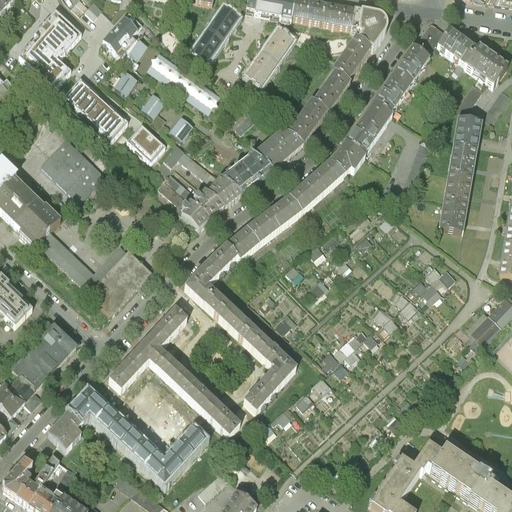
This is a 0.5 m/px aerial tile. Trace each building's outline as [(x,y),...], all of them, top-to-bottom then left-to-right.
[(11,0),(0,0),(0,19),(15,4),(11,0)] [(182,0),(182,4),(213,10),(214,0),(182,0)] [(291,24),(295,5),(268,0),(267,0),(246,0),(244,15),(291,24)] [(511,0),(499,0),(499,2),(511,8),(511,0)] [(79,4),(71,12),(80,21),(84,16),(93,25),(97,21),(94,18),(99,14),(93,8),(88,12),(79,4)] [(291,24),(321,29),(324,10),(295,5),(291,24)] [(353,15),(324,10),(321,29),(350,34),(353,15)] [(377,20),(353,15),(350,34),(356,43),(372,54),(386,34),(385,24),(377,20)] [(44,94),(50,99),(70,76),(57,64),(59,62),(60,63),(65,58),(63,57),(67,53),(68,54),(81,40),(55,17),(34,40),(36,42),(18,62),(30,73),(26,78),(35,86),(39,82),(48,90),(44,94)] [(142,30),(128,18),(102,47),(120,63),(136,46),(131,42),(142,30)] [(216,23),(204,42),(223,54),(236,35),(216,23)] [(440,36),(434,32),(434,31),(431,34),(427,34),(421,43),(420,42),(417,47),(417,48),(414,52),(413,53),(428,63),(436,51),(437,51),(445,39),(441,36),(440,36)] [(437,51),(464,71),(476,55),(448,35),(445,39),(437,51)] [(278,36),(262,59),(278,70),(295,47),(278,36)] [(206,78),(223,54),(204,42),(188,65),(206,78)] [(372,54),(356,43),(332,75),(335,77),(348,87),(372,54)] [(145,52),(136,46),(120,63),(135,75),(139,69),(132,65),(133,64),(136,66),(145,52)] [(412,52),(373,107),(390,119),(428,64),(428,63),(413,53),(412,52)] [(506,72),(478,52),(476,55),(464,71),(472,77),(474,75),(486,83),(484,86),(492,91),(506,72)] [(262,93),(278,70),(262,59),(246,82),(262,93)] [(221,102),(159,60),(147,77),(209,119),(221,102)] [(376,98),(387,78),(380,74),(370,94),(376,98)] [(137,85),(124,77),(113,92),(126,101),(137,85)] [(351,89),(348,87),(335,77),(313,107),(328,117),(329,118),(351,89)] [(4,86),(0,88),(0,111),(2,114),(14,104),(9,98),(15,93),(7,83),(4,86)] [(86,124),(103,105),(79,84),(62,103),(68,108),(65,112),(79,124),(82,120),(86,124)] [(453,115),(462,122),(483,93),(473,87),(453,115)] [(511,101),(501,94),(482,122),(491,128),(511,101)] [(152,99),(141,114),(153,123),(157,118),(164,108),(152,99)] [(127,126),(103,105),(86,124),(91,128),(88,132),(101,144),(104,140),(110,145),(127,126)] [(304,151),(328,117),(313,107),(311,106),(287,139),(304,151)] [(390,119),(373,107),(351,138),(347,143),(345,147),(363,160),(391,120),(390,119)] [(165,124),(157,118),(153,123),(150,128),(158,134),(165,124)] [(255,126),(249,120),(235,132),(241,139),(255,126)] [(192,131),(181,122),(169,136),(181,146),(192,131)] [(457,124),(452,152),(476,156),(481,128),(457,124)] [(141,129),(126,146),(134,153),(136,151),(144,158),(142,160),(150,167),(165,150),(141,129)] [(278,172),(304,151),(287,139),(282,134),(256,157),(252,160),(273,176),(278,172)] [(105,181),(66,144),(49,162),(41,170),(80,207),(105,181)] [(430,150),(419,146),(395,211),(406,215),(430,150)] [(364,161),(363,160),(345,147),(328,168),(344,180),(349,174),(353,177),(353,176),(364,161)] [(176,150),(164,165),(172,171),(179,163),(212,189),(218,183),(176,150)] [(452,152),(447,179),(472,183),(476,156),(452,152)] [(273,176),(252,160),(249,163),(220,184),(241,201),(269,179),(273,176)] [(328,168),(308,185),(321,200),(344,180),(328,168)] [(0,202),(15,187),(17,185),(0,169),(0,202)] [(158,194),(181,214),(184,211),(186,213),(189,209),(192,212),(196,207),(193,205),(197,201),(171,179),(158,194)] [(447,179),(443,206),(467,211),(472,183),(447,179)] [(220,184),(206,200),(224,214),(241,201),(220,184)] [(321,200),(308,185),(288,202),(301,218),(321,200)] [(34,255),(37,251),(50,238),(60,227),(45,213),(44,215),(15,187),(0,202),(0,219),(20,239),(19,240),(34,255)] [(196,207),(192,212),(210,227),(224,214),(206,200),(204,198),(202,200),(200,199),(197,202),(197,201),(193,205),(196,207)] [(288,202),(267,218),(279,234),(301,218),(288,202)] [(462,238),(467,211),(443,206),(438,234),(462,238)] [(198,237),(210,227),(192,212),(189,209),(186,213),(184,211),(181,214),(180,215),(184,219),(181,222),(198,237)] [(369,225),(361,217),(354,224),(362,232),(369,225)] [(279,234),(267,218),(246,234),(259,249),(279,234)] [(384,221),(376,228),(385,238),(393,230),(384,221)] [(259,249),(246,234),(226,251),(237,263),(239,266),(259,249)] [(89,300),(128,259),(120,252),(94,280),(50,238),(37,251),(89,300)] [(358,253),(368,247),(364,241),(354,248),(358,253)] [(511,249),(506,248),(500,283),(511,285),(511,249)] [(226,251),(202,274),(214,285),(237,263),(226,251)] [(325,261),(317,252),(309,259),(316,268),(325,261)] [(111,324),(152,281),(128,259),(89,300),(87,302),(111,324)] [(340,265),(334,270),(342,278),(348,273),(340,265)] [(290,282),(296,275),(289,269),(283,277),(290,282)] [(429,286),(438,276),(432,270),(423,280),(429,286)] [(214,285),(202,274),(184,293),(203,311),(215,299),(207,292),(214,285)] [(454,284),(446,275),(438,282),(447,291),(454,284)] [(38,319),(0,280),(0,321),(17,339),(38,319)] [(327,293),(320,286),(310,294),(318,302),(327,293)] [(392,304),(398,311),(406,304),(400,297),(392,304)] [(239,321),(215,299),(203,311),(213,320),(218,325),(218,324),(228,333),(239,321)] [(275,307),(268,301),(264,304),(266,306),(260,312),(265,317),(275,307)] [(483,317),(466,335),(484,352),(502,333),(511,322),(511,308),(506,302),(488,321),(483,317)] [(408,327),(420,315),(407,304),(396,316),(408,327)] [(181,312),(158,336),(170,347),(193,323),(181,312)] [(389,322),(380,315),(374,323),(381,329),(389,322)] [(257,338),(239,321),(228,333),(238,343),(237,343),(242,347),(252,356),(263,344),(257,338)] [(396,330),(390,323),(383,329),(389,336),(396,330)] [(290,332),(283,325),(276,332),(283,339),(290,332)] [(389,339),(380,328),(373,334),(381,343),(387,337),(389,339)] [(23,384),(24,382),(41,398),(83,354),(59,331),(16,377),(23,384)] [(359,333),(332,354),(346,371),(358,361),(353,355),(362,348),(358,343),(363,339),(359,333)] [(158,336),(136,360),(148,371),(153,366),(165,353),(170,347),(158,336)] [(368,338),(361,344),(367,351),(375,346),(368,338)] [(272,352),(263,344),(252,356),(265,368),(276,356),(277,355),(273,351),(272,352)] [(153,366),(180,391),(192,378),(165,353),(153,366)] [(295,374),(276,356),(265,368),(272,375),(266,382),(278,393),(295,374)] [(338,368),(329,359),(323,364),(332,374),(338,368)] [(126,395),(148,371),(136,360),(114,384),(126,395)] [(469,366),(462,360),(455,367),(462,373),(469,366)] [(219,403),(192,378),(180,391),(207,416),(219,403)] [(23,384),(13,394),(30,410),(31,409),(41,398),(24,382),(23,384)] [(278,393),(266,382),(257,392),(256,392),(252,396),(252,397),(243,407),(255,418),(278,393)] [(329,392),(322,384),(312,394),(318,401),(329,392)] [(0,400),(0,410),(14,424),(16,425),(18,423),(30,410),(13,394),(10,391),(0,400)] [(94,418),(103,426),(114,415),(93,395),(74,415),(86,426),(94,418)] [(47,403),(41,398),(31,409),(36,414),(47,403)] [(312,408),(305,400),(296,409),(303,416),(312,408)] [(246,428),(219,403),(207,416),(235,441),(246,428)] [(88,428),(86,426),(74,415),(53,438),(71,455),(85,439),(81,435),(88,428)] [(103,426),(126,448),(137,436),(114,415),(103,426)] [(14,424),(4,435),(10,442),(24,429),(18,423),(16,425),(14,424)] [(0,432),(0,452),(10,442),(4,435),(0,432)] [(275,439),(269,432),(261,439),(267,446),(275,439)] [(198,433),(175,457),(187,468),(210,444),(198,433)] [(162,460),(137,436),(126,448),(151,472),(162,460)] [(59,459),(45,447),(37,456),(51,468),(59,459)] [(374,508),(370,511),(397,511),(398,511),(419,481),(421,482),(425,475),(430,479),(441,463),(427,453),(411,475),(400,467),(373,507),(374,508)] [(168,488),(187,468),(175,457),(168,465),(162,460),(151,472),(168,488)] [(492,490),(444,458),(441,463),(430,479),(471,506),(469,508),(475,511),(511,511),(511,505),(491,492),(492,490)] [(9,495),(21,503),(32,487),(35,483),(31,480),(39,472),(30,464),(8,487),(9,495)] [(39,487),(41,488),(46,492),(58,475),(50,470),(39,487)] [(204,493),(211,502),(232,484),(224,476),(204,493)] [(120,487),(136,499),(145,492),(128,480),(120,487)] [(21,503),(33,511),(46,492),(41,488),(39,492),(32,487),(21,503)] [(33,511),(60,511),(67,502),(60,497),(58,500),(46,492),(33,511)] [(165,511),(169,509),(145,492),(136,499),(154,511),(165,511)] [(241,497),(231,511),(262,511),(241,497)] [(60,511),(85,511),(68,500),(67,502),(60,511)]
